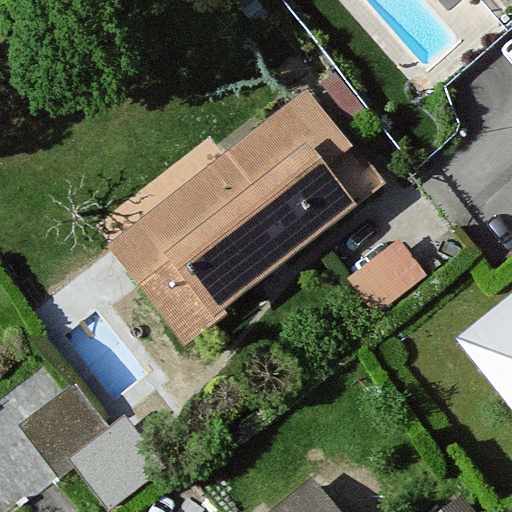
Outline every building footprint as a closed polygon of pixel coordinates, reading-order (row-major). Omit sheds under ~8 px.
[(113,244),(182,333),(376,185),(307,95),(113,244)] [(353,261),(371,300),(427,275),(409,236),(353,261)] [(511,297),(461,337),(511,402),(511,297)] [(70,459),(109,429),(74,383),(19,426),(54,471),(70,459)] [(165,468),(126,416),(109,429),(70,459),(110,510),(165,468)] [(272,511),(336,511),(312,481),(272,511)] [(473,511),(462,496),(440,511),(473,511)]
